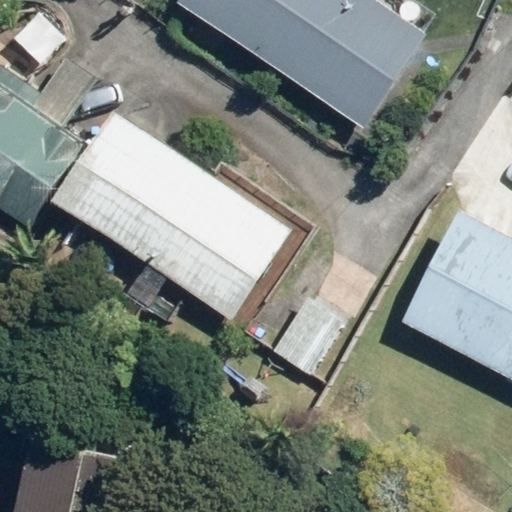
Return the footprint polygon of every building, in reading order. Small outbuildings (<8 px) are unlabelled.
[(415,0),(203,0),(382,127),(454,27),(415,0)] [(99,130),(14,66),(0,86),(0,187),(56,227),(81,192),(105,157),(88,146),(99,130)] [(147,101),(81,192),(250,316),(316,225),(147,101)] [(511,212),(483,197),(419,318),(511,367),(511,212)] [(359,320),(293,273),(251,330),(317,378),(359,320)] [(147,511),(164,437),(55,413),(33,511),(147,511)]
